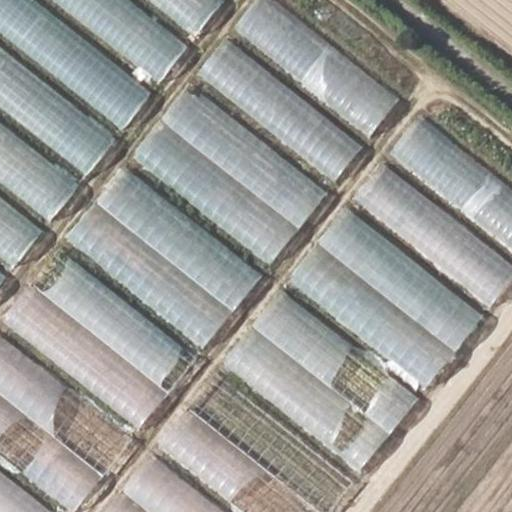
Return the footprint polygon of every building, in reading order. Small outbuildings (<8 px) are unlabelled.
[(174,75),(178,38),(154,35),(150,72),(174,75)] [(76,240),(91,244),(95,230),(109,233),(111,225),(82,218),(76,240)] [(32,249),(42,231),(29,223),(19,241),(32,249)] [(29,290),(7,320),(144,419),(193,351),(136,310),(121,331),(127,335),(114,352),(29,290)] [(245,378),(275,380),(278,338),(241,335),(239,361),(247,362),(245,378)] [(58,494),(87,510),(128,434),(95,417),(101,407),(26,367),(9,398),(44,417),(52,402),(95,425),(58,494)] [(307,428),(364,471),(392,434),(358,408),(345,426),(331,414),(338,405),(329,398),(307,428)] [(317,511),(325,511),(350,481),(284,431),(259,463),(278,477),(267,491),(285,505),(293,494),(317,511)] [(106,511),(141,511),(141,503),(107,502),(106,511)]
